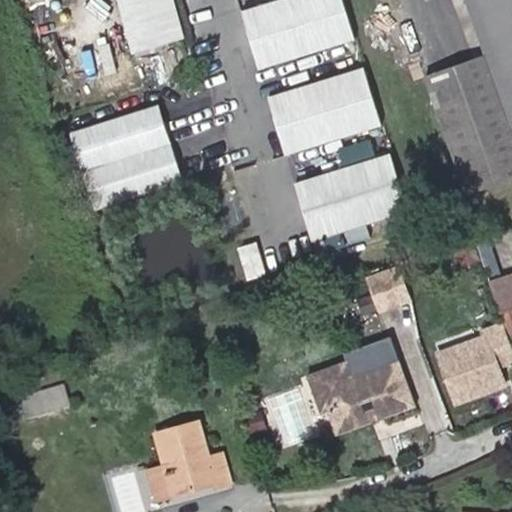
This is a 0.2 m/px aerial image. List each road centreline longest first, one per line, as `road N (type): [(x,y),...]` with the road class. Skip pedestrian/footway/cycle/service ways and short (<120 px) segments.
road 1 (unknown): [(254,499),(418,472),(511,429)]
road 2 (unknown): [(223,0),(279,218)]
